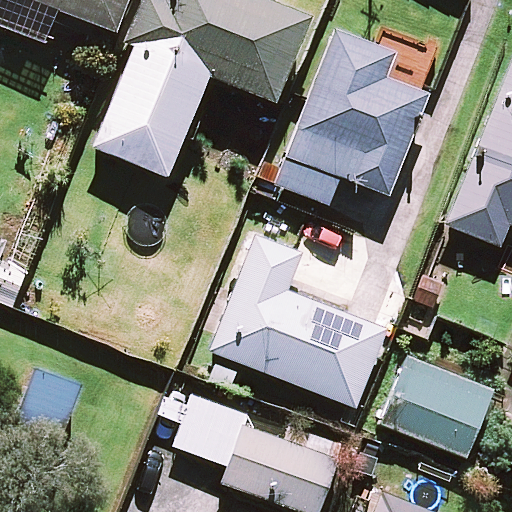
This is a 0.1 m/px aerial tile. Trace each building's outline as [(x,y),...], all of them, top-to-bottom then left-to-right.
[(10,0),(30,8),(17,39),(38,47),(51,15),(103,36),(117,0),(10,0)] [(299,24),(246,0),(139,0),(120,45),(130,50),(85,149),(155,180),(200,79),(262,107),(299,24)] [(384,55),(327,33),(268,187),(321,207),(331,179),(380,198),(418,97),(374,80),(384,55)] [(511,62),(507,61),(440,228),(493,249),(502,227),(511,231),(511,62)] [(293,258),(248,240),(203,353),(348,410),(377,334),(278,295),(293,258)] [(21,273),(0,265),(0,306),(7,309),(21,273)] [(484,393),(398,359),(371,426),(458,460),(484,393)] [(72,386),(29,370),(10,418),(54,435),(72,386)] [(312,511),(334,451),(188,399),(169,449),(222,468),(216,485),(290,511),(312,511)]
